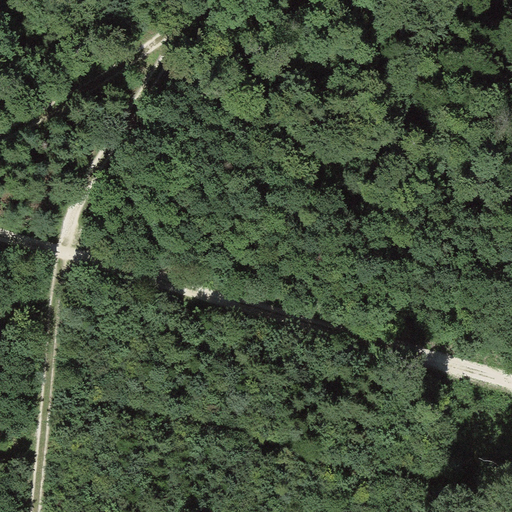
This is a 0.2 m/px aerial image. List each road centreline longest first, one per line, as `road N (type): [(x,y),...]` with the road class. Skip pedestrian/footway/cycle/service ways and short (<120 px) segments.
road 1 (track): [(212,0),(74,218),(57,295),(37,511)]
road 2 (track): [(0,235),(511,383)]
road 3 (track): [(204,13),(41,120),(0,138)]
